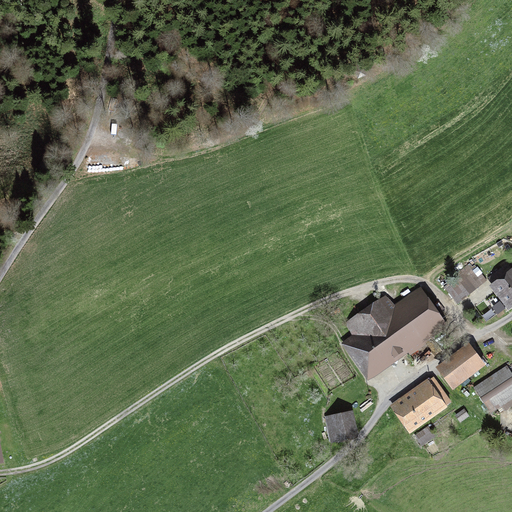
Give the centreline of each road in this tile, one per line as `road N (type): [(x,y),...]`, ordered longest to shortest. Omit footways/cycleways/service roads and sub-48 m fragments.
road 1 (track): [(477,336),(439,292),(416,279),(386,279),(244,338),(63,453),(0,473)]
road 2 (unclassified): [(0,277),(89,141),(118,0)]
road 3 (unclassified): [(267,511),(351,446),(391,396),(477,336)]
